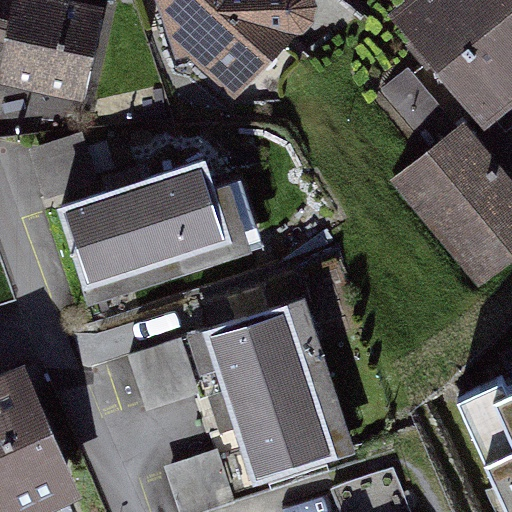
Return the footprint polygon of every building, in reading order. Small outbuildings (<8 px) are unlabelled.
[(200,61),(244,98),(303,28),(306,7),(300,0),(162,0),(180,61),(200,61)] [(511,245),(511,0),(436,0),(407,24),(483,115),(404,181),(480,272),(511,245)] [(96,22),(19,4),(1,79),(78,97),(96,22)] [(229,243),(203,163),(59,209),(85,289),(229,243)] [(334,459),(289,315),(209,340),(254,484),(334,459)] [(511,511),(511,384),(508,386),(503,374),(456,395),(510,511),(511,511)] [(21,387),(0,395),(0,511),(26,511),(68,495),(21,387)] [(218,446),(171,461),(181,493),(228,479),(218,446)]
